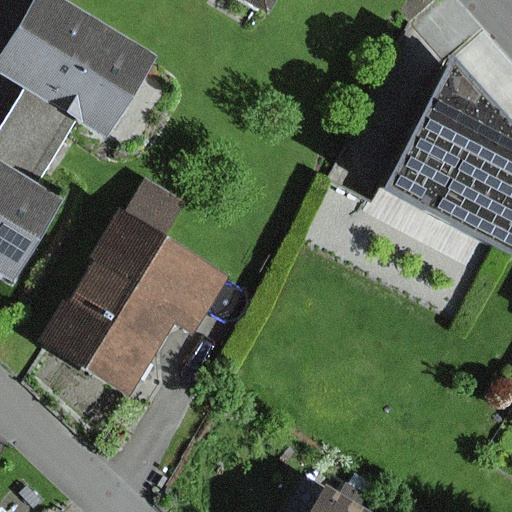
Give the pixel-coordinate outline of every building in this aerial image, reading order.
[(107,138),(157,58),(63,0),(36,0),(0,59),(0,71),(27,88),(5,123),(56,154),(77,120),(107,138)] [(243,0),(270,15),(278,0),(243,0)] [(511,121),(455,57),(386,191),(507,253),(511,254),(511,121)] [(56,154),(5,123),(0,132),(0,273),(15,283),(65,199),(37,182),(56,154)] [(185,204),(145,180),(44,344),(132,397),(176,326),(194,336),(230,277),(165,237),(185,204)] [(371,511),(328,485),(311,511),(371,511)]
